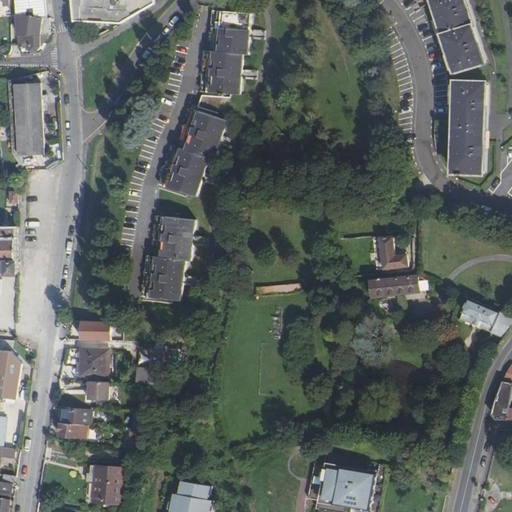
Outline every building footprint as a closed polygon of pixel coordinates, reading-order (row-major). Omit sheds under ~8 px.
[(17,0),(18,15),(48,18),(46,0),(17,0)] [(75,0),(77,21),(121,23),(154,4),(154,0),(75,0)] [(465,0),(434,0),(456,72),(485,63),(465,0)] [(245,54),(250,55),(253,14),(215,11),(211,51),(207,51),(204,91),(241,94),(245,54)] [(19,36),(21,36),(49,36),(50,18),(48,18),(18,15),(19,36)] [(49,36),(21,36),(21,55),(32,54),(31,50),(38,50),(41,47),(49,36)] [(9,79),(11,108),(18,108),(19,114),(14,115),(16,150),(20,149),(20,154),(46,153),(43,84),(17,84),(17,78),(9,79)] [(488,82),(458,81),(455,173),(485,173),(488,82)] [(205,95),(200,108),(225,116),(232,97),(205,95)] [(193,109),(179,148),(175,147),(162,185),(198,197),(210,159),(215,160),(228,121),(193,109)] [(19,192),(11,192),(11,203),(19,203),(19,192)] [(149,256),(145,296),(183,301),(188,260),(192,261),(197,220),(158,216),(154,257),(149,256)] [(0,273),(19,273),(19,227),(0,226),(0,273)] [(395,249),(383,250),(385,269),(408,267),(407,255),(396,256),(395,249)] [(419,292),(418,276),(372,280),(373,297),(419,292)] [(282,287),(283,294),(294,294),(302,291),(301,284),(282,287)] [(511,316),(470,298),(465,312),(495,326),(492,333),(505,339),(511,329),(511,316)] [(82,321),(82,341),(113,342),(113,322),(82,321)] [(110,349),(82,349),(82,376),(110,377),(110,349)] [(17,352),(4,351),(0,379),(0,396),(24,400),(28,366),(17,352)] [(152,381),(152,383),(169,383),(170,355),(163,355),(163,352),(154,352),(153,371),(142,370),(141,380),(152,381)] [(503,382),(511,383),(511,367),(510,368),(503,382)] [(511,383),(503,382),(492,414),(497,419),(511,419),(511,409),(511,401),(511,383)] [(112,384),(91,383),(90,401),(111,402),(112,384)] [(62,422),(88,425),(92,425),(93,411),(64,408),(62,422)] [(136,410),(133,429),(143,430),(150,411),(136,410)] [(87,439),(88,425),(62,422),(62,423),(59,425),(59,430),(61,431),(61,433),(70,434),(70,437),(87,439)] [(0,446),(0,466),(0,467),(2,456),(15,458),(16,449),(0,446)] [(326,506),(361,511),(389,511),(398,463),(336,452),(334,461),(325,460),(319,496),(327,498),(326,506)] [(126,468),(92,465),(92,474),(89,473),(89,482),(96,482),(94,502),(123,504),(126,468)] [(0,481),(13,483),(16,483),(17,476),(5,475),(0,474),(0,481)] [(0,492),(11,494),(13,483),(0,481),(0,492)] [(210,511),(213,500),(208,500),(211,486),(183,481),(179,495),(176,494),(172,511),(210,511)] [(0,511),(9,511),(11,500),(0,498),(0,511)]
